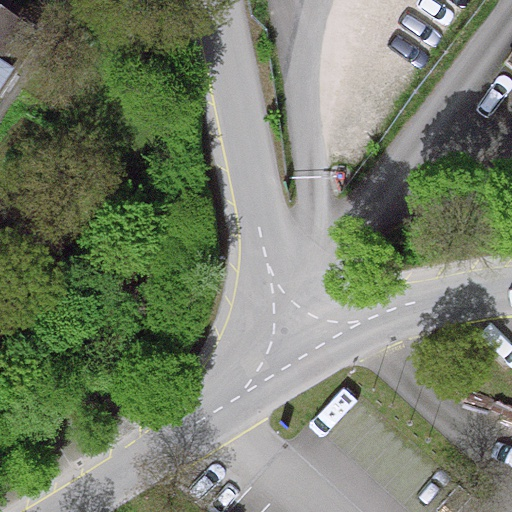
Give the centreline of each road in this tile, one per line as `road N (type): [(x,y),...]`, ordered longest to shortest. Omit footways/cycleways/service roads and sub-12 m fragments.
road 1 (unclassified): [(289,363),(219,0)]
road 2 (residential): [(54,511),(289,363)]
road 3 (residential): [(289,363),(388,315),(511,289)]
